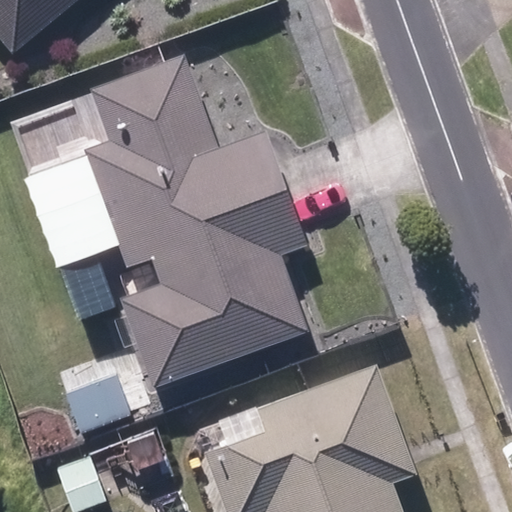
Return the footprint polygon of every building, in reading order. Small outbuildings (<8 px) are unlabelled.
[(0,0),(0,40),(12,56),(80,0),(0,0)] [(98,192),(35,216),(53,268),(119,242),(128,268),(130,272),(138,296),(122,302),(153,388),(307,333),(279,255),(305,247),(264,134),(216,151),(182,55),(91,88),(110,142),(83,151),(98,192)] [(41,139),(45,155),(75,148),(70,132),(41,139)] [(402,511),(391,484),(414,475),(373,365),(251,410),(259,431),(201,452),(222,511),(402,511)] [(67,395),(84,436),(130,416),(113,377),(67,395)]
